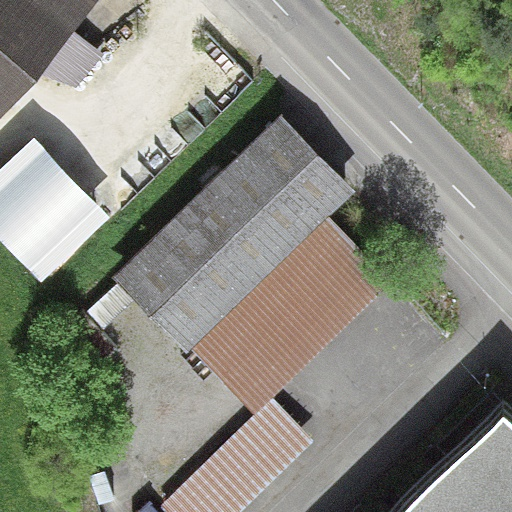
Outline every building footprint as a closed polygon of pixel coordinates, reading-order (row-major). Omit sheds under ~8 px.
[(0,0),(0,107),(89,0),(0,0)] [(319,209),(342,186),(278,120),(118,275),(250,409),(386,278),(319,209)] [(94,209),(28,143),(0,170),(0,243),(30,273),(94,209)] [(161,511),(234,511),(312,435),(271,394),(156,506),(161,511)] [(511,511),(511,413),(499,400),(383,511),(511,511)]
